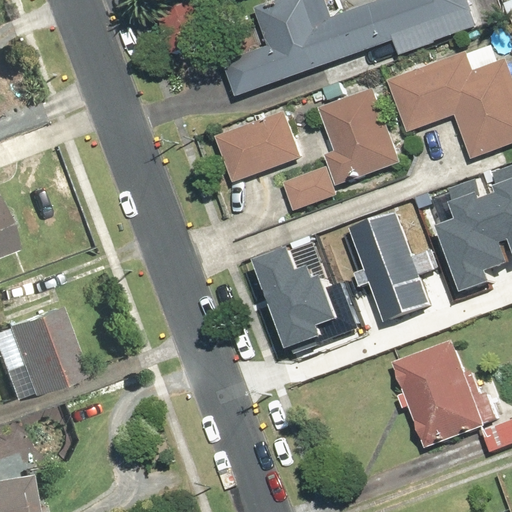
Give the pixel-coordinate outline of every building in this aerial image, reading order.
[(483,29),(472,0),(393,0),(338,20),(330,0),(294,0),(262,12),(275,48),(228,65),(241,101),(402,43),(407,56),(483,29)] [(413,128),(459,111),(476,155),(511,141),(511,58),(511,57),(480,69),(471,46),(393,76),(413,128)] [(381,90),(327,111),(342,153),(330,157),(334,167),(343,190),(410,165),(381,90)] [(253,128),(249,121),(235,127),(239,135),(222,142),(242,187),(309,157),(289,112),(253,128)] [(511,261),(511,165),(454,186),(465,216),(446,223),(465,278),(466,277),(471,290),(504,278),(499,266),(511,261)] [(343,190),(334,167),(290,184),(301,213),(345,196),(343,190)] [(0,257),(19,250),(0,202),(0,257)] [(429,278),(453,270),(443,242),(419,250),(407,215),(360,232),(373,268),(361,272),(368,293),(380,289),(394,326),(440,310),(429,278)] [(264,259),(296,347),(331,334),(326,320),(347,313),(332,272),(326,274),(322,262),(308,267),(301,246),(264,259)] [(84,377),(58,304),(34,312),(35,316),(7,326),(32,395),(84,377)] [(511,447),(511,418),(507,421),(491,381),(477,386),(459,340),(399,363),(411,393),(404,396),(410,411),(417,409),(433,449),(486,428),(496,454),(511,447)] [(0,511),(37,511),(30,473),(0,478),(0,511)]
